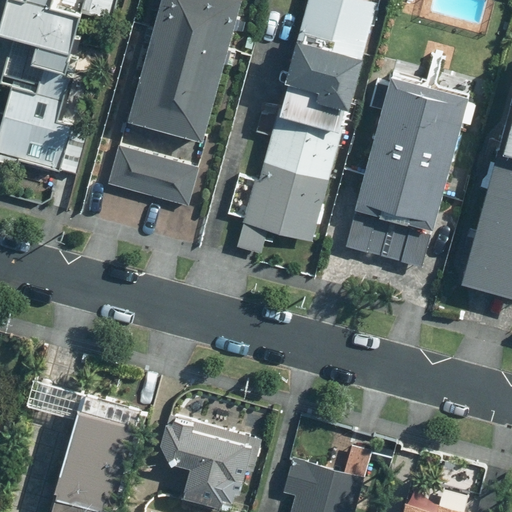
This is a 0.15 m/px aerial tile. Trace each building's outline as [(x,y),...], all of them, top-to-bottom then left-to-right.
[(0,51),(0,86),(9,88),(0,130),(0,154),(8,156),(41,163),(59,167),(69,122),(57,120),(66,75),(60,74),(74,8),(49,3),(49,0),(3,0),(0,16),(0,32),(4,33),(0,51)] [(235,0),(155,0),(125,117),(200,137),(235,0)] [(304,0),(243,221),(310,240),(376,3),(364,0),(304,0)] [(343,246),(423,266),(466,98),(437,90),(446,53),(428,48),(418,85),(386,77),(343,246)] [(511,91),(497,150),(511,154),(511,91)] [(198,165),(112,145),(103,184),(189,205),(198,165)] [(511,154),(497,150),(491,149),(457,283),(511,296),(511,154)] [(102,511),(105,503),(120,507),(144,414),(83,399),(79,412),(43,403),(15,511),(102,511)] [(192,421),(154,414),(147,458),(185,464),(179,499),(220,506),(221,498),(232,500),(233,491),(243,493),(253,440),(191,429),(192,421)] [(357,511),(366,478),(303,461),(289,511),(357,511)] [(379,511),(469,511),(470,508),(432,499),(431,505),(400,498),(384,494),(379,511)]
